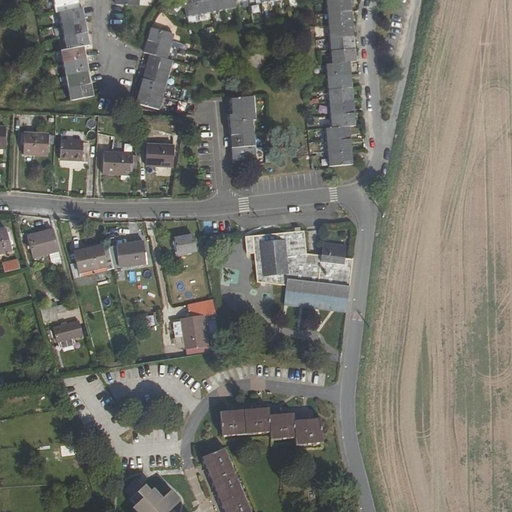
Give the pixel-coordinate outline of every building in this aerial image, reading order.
[(54,0),(57,14),(60,13),(67,51),(62,52),(71,102),(94,97),(85,47),(90,46),(83,9),(80,9),(78,0),(54,0)] [(183,0),(187,18),(237,9),(236,3),(248,0),(260,0),(262,3),(279,0),(183,0)] [(357,62),(350,0),(337,0),(326,1),(333,65),(326,65),(332,128),(326,129),(329,167),(353,165),(349,127),(356,127),(350,63),(357,62)] [(174,36),(150,29),(144,53),(150,55),(136,104),(159,110),(173,61),(167,60),(174,36)] [(228,116),(233,162),(257,160),(253,122),(256,122),(253,97),(230,100),(232,116),(228,116)] [(23,156),(48,157),(49,135),(24,134),(23,156)] [(60,161),(82,162),(83,143),(61,142),(60,161)] [(146,167),(173,168),(173,147),(147,146),(146,167)] [(103,175),(131,176),(132,155),(104,154),(103,175)] [(0,255),(12,253),(6,231),(0,233),(0,255)] [(33,259),(60,253),(54,231),(27,238),(33,259)] [(347,312),(353,261),(345,259),(346,247),(324,245),(322,257),(321,265),(301,262),(301,255),(307,255),(305,232),(253,237),(257,284),(287,287),(285,305),(347,312)] [(178,256),(196,253),(193,237),(176,240),(178,256)] [(109,249),(114,270),(121,269),(146,265),(144,244),(120,246),(109,249)] [(108,272),(114,270),(109,249),(102,250),(102,247),(74,254),(79,275),(107,268),(108,272)] [(321,265),(322,257),(307,255),(301,255),(301,262),(321,265)] [(6,274),(16,272),(14,263),(4,266),(6,274)] [(80,278),(108,272),(107,268),(79,275),(80,278)] [(217,314),(214,300),(189,306),(191,319),(181,321),(186,351),(209,347),(204,317),(217,314)] [(41,313),(44,324),(59,321),(57,315),(71,312),(70,305),(41,313)] [(58,344),(82,337),(79,323),(55,329),(58,344)] [(296,447),(323,445),(321,420),(294,422),(293,414),(269,416),(269,410),(221,413),(222,438),(271,435),(272,442),(296,440),(296,447)] [(250,511),(225,450),(202,460),(224,511),(250,511)] [(175,511),(173,509),(181,503),(171,492),(163,500),(154,490),(151,493),(145,487),(144,488),(137,480),(126,491),(133,498),(130,501),(135,507),(133,510),(134,511),(175,511)]
